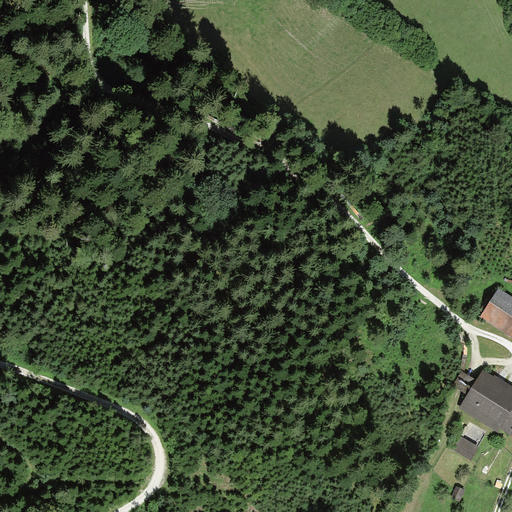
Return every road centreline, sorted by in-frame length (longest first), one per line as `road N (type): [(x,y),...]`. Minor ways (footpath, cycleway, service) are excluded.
road 1 (track): [(511,347),(473,331),(383,254),(350,214),(235,133),(150,112),(105,86),(90,0)]
road 2 (track): [(0,364),(119,409),(151,432),(159,470),(120,511)]
road 3 (track): [(473,331),(475,357),(444,441),(395,511)]
